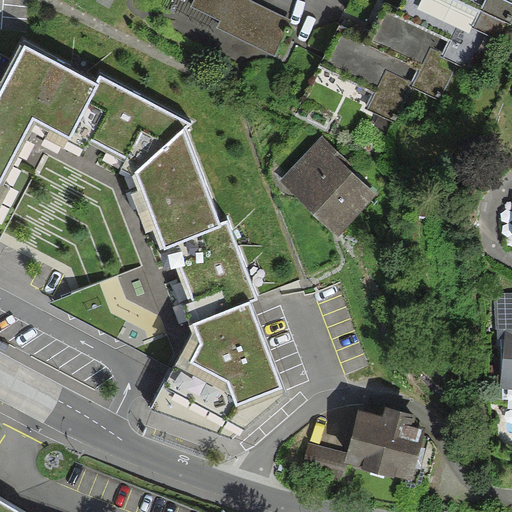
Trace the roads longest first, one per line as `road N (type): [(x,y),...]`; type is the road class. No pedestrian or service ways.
road 1 (residential): [(250,491),(285,427),(323,406),(419,423),(463,475),(511,493)]
road 2 (tertiary): [(250,491),(123,441),(0,377)]
